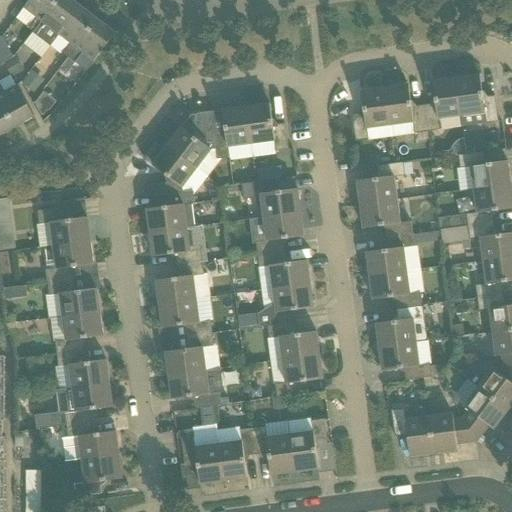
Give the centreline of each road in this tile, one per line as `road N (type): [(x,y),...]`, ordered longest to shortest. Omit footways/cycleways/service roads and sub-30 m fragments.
road 1 (residential): [(157,511),(126,225),(138,141),(168,110),(224,84),(319,74)]
road 2 (residential): [(374,500),(319,74)]
road 3 (residential): [(319,74),(510,54)]
road 4 (residential): [(495,488),(374,500)]
